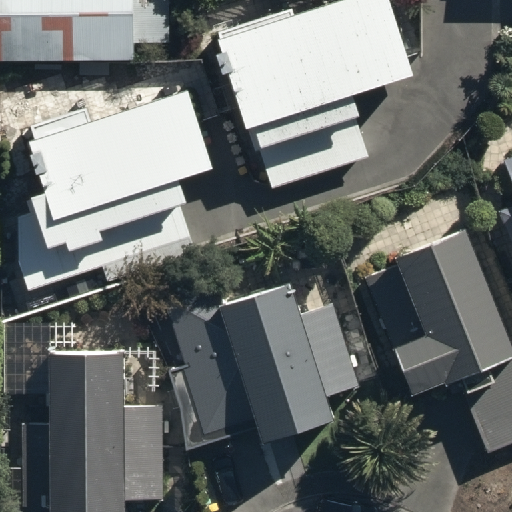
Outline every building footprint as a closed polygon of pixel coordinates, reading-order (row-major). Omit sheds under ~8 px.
[(0,0),(0,35),(15,36),(14,57),(132,57),(132,42),(166,42),(166,0),(0,0)] [(379,0),(332,0),(217,37),(268,195),(371,162),(350,98),(405,80),(379,0)] [(205,173),(173,81),(20,134),(41,196),(8,207),(36,286),(183,235),(166,186),(205,173)] [(511,154),(492,163),(507,200),(484,210),(511,277),(511,154)] [(501,352),(449,224),(379,252),(412,332),(379,345),(398,393),(501,352)] [(224,280),(157,300),(181,375),(165,380),(189,457),(323,415),(317,397),(349,387),(322,303),(292,312),(284,288),(231,304),(224,280)] [(124,355),(44,355),(43,511),(121,511),(122,497),(158,497),(158,404),(124,404),(124,355)]
